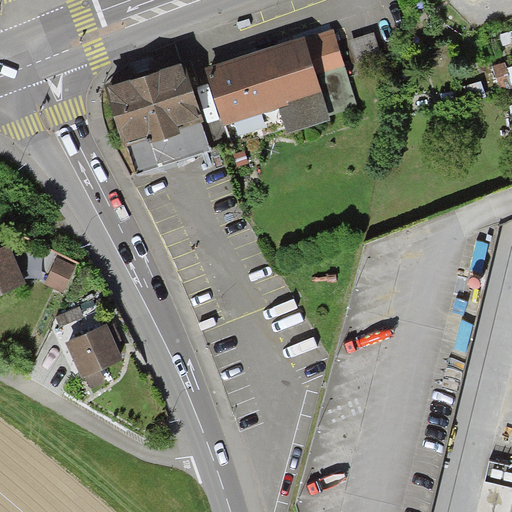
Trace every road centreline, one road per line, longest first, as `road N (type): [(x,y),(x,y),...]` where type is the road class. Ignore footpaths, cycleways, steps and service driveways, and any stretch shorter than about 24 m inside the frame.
road 1 (secondary): [(230,511),(180,366),(89,187)]
road 2 (unknown): [(383,511),(432,276),(449,239),(511,212)]
road 3 (unknown): [(511,285),(460,511)]
road 4 (primary): [(89,187),(70,109),(75,69),(145,15)]
road 5 (secondary): [(89,187),(25,60)]
road 6 (primary): [(25,60),(145,15)]
